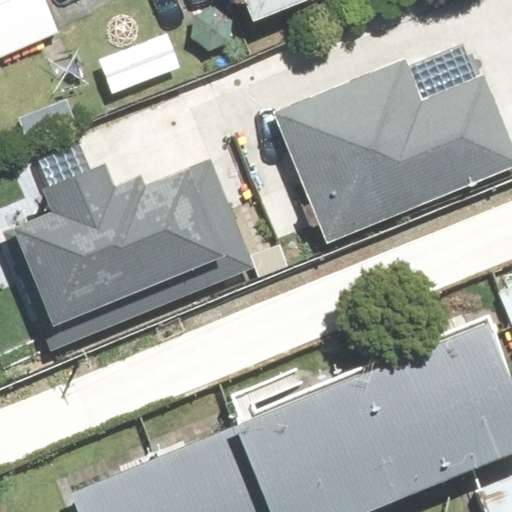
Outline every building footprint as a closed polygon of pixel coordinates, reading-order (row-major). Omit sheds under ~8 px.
[(0,0),(0,55),(62,31),(49,0),(0,0)] [(241,0),(254,31),(334,0),(241,0)] [(174,35),(105,58),(118,98),(187,75),(174,35)] [(290,109),(339,244),(511,182),(511,140),(476,42),(290,109)] [(48,208),(3,225),(48,337),(246,260),(205,157),(141,182),(136,169),(106,180),(98,160),(38,183),(48,208)] [(511,286),(501,292),(511,317),(511,286)] [(511,361),(494,319),(237,429),(273,511),(403,511),(511,465),(511,361)] [(222,511),(204,459),(63,506),(65,511),(222,511)] [(511,511),(511,492),(489,502),(493,511),(511,511)]
